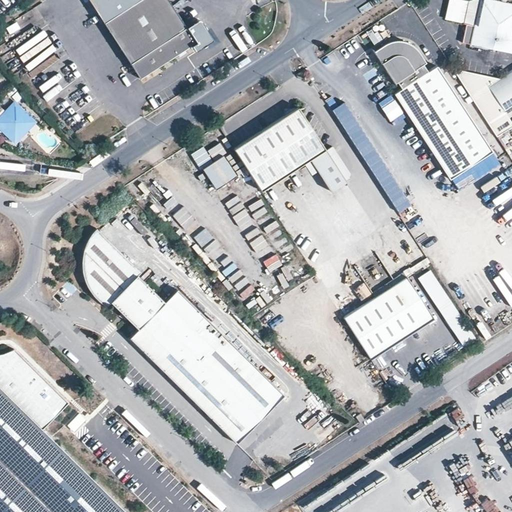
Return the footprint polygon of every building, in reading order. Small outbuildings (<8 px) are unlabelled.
[(89,0),(105,24),(141,0),(89,0)] [(168,0),(141,0),(105,24),(141,79),(193,46),(197,44),(188,30),(168,0)] [(465,22),(470,0),(468,0),(450,0),(446,18),(465,22)] [(466,23),(462,41),(469,43),(511,52),(511,0),(469,0),(470,0),(465,22),(465,23),(466,23)] [(202,21),(188,30),(197,44),(193,46),(197,52),(214,41),(202,21)] [(451,176),(493,149),(438,64),(430,70),(425,63),(428,61),(420,48),(413,46),(407,44),(399,44),(393,45),(386,48),(378,52),(398,82),(400,81),(405,88),(398,92),(451,176)] [(511,70),(499,78),(488,85),(504,111),(511,106),(511,70)] [(491,76),(488,85),(499,78),(491,76)] [(75,83),(50,103),(58,113),(68,105),(63,99),(78,87),(75,83)] [(330,105),(394,212),(407,204),(342,98),(330,105)] [(0,119),(0,126),(11,138),(12,139),(18,136),(29,124),(32,118),(16,103),(0,119)] [(300,106),(235,148),(262,190),(312,160),(332,192),(351,179),(352,174),(334,146),(328,150),(300,106)] [(37,123),(32,118),(29,124),(18,136),(12,139),(17,143),(37,123)] [(225,156),(204,169),(217,189),(238,177),(225,156)] [(237,187),(242,199),(255,193),(250,181),(237,187)] [(409,228),(419,219),(414,213),(404,222),(409,228)] [(511,213),(500,222),(511,240),(511,213)] [(97,300),(106,308),(112,302),(139,329),(130,338),(237,443),(285,396),(178,290),(165,303),(137,276),(141,272),(98,230),(96,232),(91,239),(86,250),(84,258),(84,271),(86,282),(90,291),(97,300)] [(458,345),(472,336),(447,295),(429,266),(414,275),(458,345)] [(386,283),(389,287),(406,276),(403,272),(386,283)] [(389,287),(344,316),(371,358),(433,317),(406,276),(389,287)] [(511,299),(511,294),(467,295),(468,307),(477,307),(477,314),(511,314),(511,300),(511,299)] [(126,511),(43,430),(69,403),(15,349),(2,354),(0,354),(0,511),(126,511)] [(329,429),(335,429),(335,417),(327,417),(327,401),(317,401),(317,388),(306,388),(307,446),(329,446),(329,429)] [(302,496),(292,510),(288,511),(345,511),(363,487),(363,486),(359,480),(360,491),(351,473),(304,496),(302,496)]
